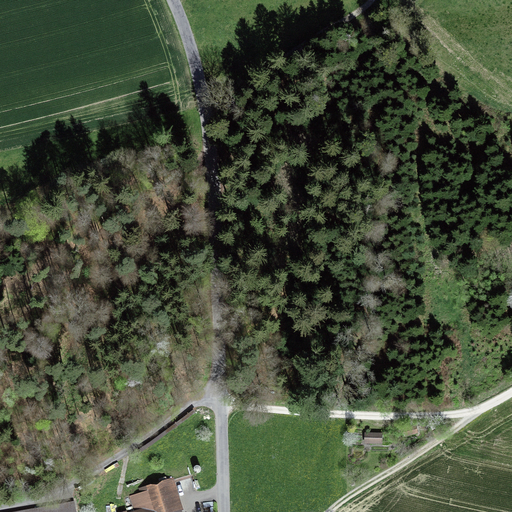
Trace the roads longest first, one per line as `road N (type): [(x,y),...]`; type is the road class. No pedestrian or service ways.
road 1 (unclassified): [(173,0),(209,132),(224,511)]
road 2 (track): [(511,392),(475,413),(370,415),(218,399)]
road 3 (track): [(371,0),(292,52),(202,96)]
road 4 (track): [(475,413),(328,511)]
